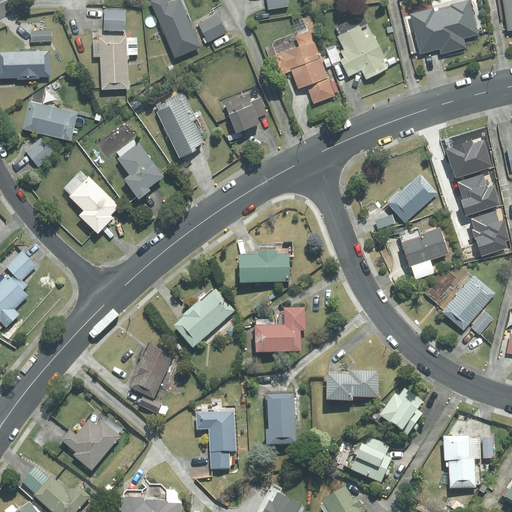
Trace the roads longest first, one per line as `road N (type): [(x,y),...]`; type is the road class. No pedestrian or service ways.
road 1 (residential): [(511,399),(438,368),(385,322),(310,158)]
road 2 (tertiary): [(310,158),(188,233),(111,298)]
road 3 (tertiary): [(511,86),(396,120),(310,158)]
road 4 (tertiary): [(111,298),(0,427)]
road 5 (residential): [(0,173),(44,232),(111,298)]
